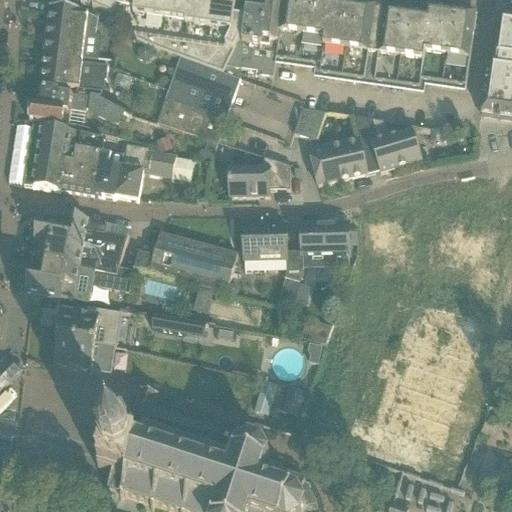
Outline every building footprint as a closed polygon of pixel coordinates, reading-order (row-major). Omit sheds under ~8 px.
[(73,0),(74,0),(75,0),(92,8),(95,0),(73,0)] [(95,0),(92,8),(91,9),(114,20),(129,28),(134,39),(136,43),(150,50),(160,54),(167,0),(95,0)] [(167,0),(160,54),(179,61),(182,62),(190,0),(167,0)] [(190,0),(182,62),(204,70),(213,0),(190,0)] [(225,74),(226,71),(244,35),(248,10),(246,10),(246,13),(236,11),(237,0),(213,0),(204,70),(223,77),(225,74)] [(244,35),(226,71),(241,73),(258,76),(258,80),(273,82),(275,69),(276,65),(285,0),(269,0),(269,4),(267,15),(259,14),(260,11),(248,9),(248,10),(244,35)] [(285,0),(276,65),(319,71),(329,0),(285,0)] [(329,0),(319,71),(318,79),(370,86),(381,8),(376,7),(375,7),(372,6),(371,9),(371,12),(365,11),(353,9),(352,9),(340,7),(334,7),(334,4),(334,0),(329,0)] [(381,8),(370,86),(421,94),(422,85),(432,13),(428,12),(427,17),(427,20),(420,19),(408,17),(407,17),(395,15),(389,15),(390,12),(390,9),(387,9),(387,8),(386,8),(386,9),(381,8)] [(96,39),(98,22),(86,17),(79,17),(79,13),(50,10),(44,62),(82,67),(82,62),(85,38),(96,39)] [(432,13),(422,85),(466,92),(476,19),(474,19),(454,16),(452,15),(452,16),(444,15),(444,14),(442,14),(432,13)] [(488,73),(482,119),(511,122),(511,23),(505,23),(501,50),(493,49),(490,73),(488,73)] [(225,125),(240,84),(239,83),(223,77),(204,70),(182,62),(179,61),(164,102),(225,125)] [(108,70),(82,67),(44,62),(43,70),(41,72),(40,79),(42,82),(41,88),(76,93),(101,96),(103,96),(104,83),(107,83),(108,70)] [(75,100),(59,98),(60,94),(41,92),(39,111),(31,110),(29,126),(69,130),(71,115),(86,117),(87,111),(92,112),(92,114),(115,128),(123,115),(101,103),(101,96),(76,93),(75,100)] [(264,99),(263,110),(247,110),(246,131),(286,133),(287,99),(264,99)] [(233,152),(238,139),(222,134),(225,125),(164,102),(156,127),(157,127),(157,128),(233,152)] [(319,151),(318,145),(316,145),(325,117),(302,114),(294,139),(310,144),(308,149),(318,191),(367,180),(357,142),(319,151)] [(378,144),(372,124),(352,121),(357,142),(367,180),(367,179),(379,175),(380,178),(422,166),(413,134),(378,144)] [(41,132),(33,130),(24,190),(32,191),(32,192),(60,196),(61,194),(93,200),(104,144),(78,137),(41,132)] [(168,140),(157,144),(161,155),(172,152),(168,140)] [(122,172),(125,160),(102,155),(105,144),(104,144),(93,200),(116,204),(116,202),(122,172)] [(138,206),(148,154),(127,150),(125,160),(122,172),(116,202),(138,206)] [(190,186),(194,166),(176,162),(176,161),(152,156),(148,178),(190,186)] [(229,201),(270,201),(270,194),(290,194),(290,174),(290,170),(264,162),(262,171),(229,172),(229,181),(229,201)] [(38,226),(34,248),(39,249),(35,267),(77,274),(94,277),(95,277),(115,281),(118,273),(128,238),(125,231),(110,228),(106,228),(67,220),(67,221),(65,231),(38,226)] [(372,226),(373,252),(410,250),(408,223),(372,226)] [(459,260),(486,263),(489,231),(446,227),(442,263),(459,265),(459,260)] [(349,230),(302,231),(302,253),(303,261),(303,272),(349,271),(349,269),(349,230)] [(286,231),(244,232),(245,252),(245,264),(245,275),(263,275),(262,264),(287,263),(287,253),(286,231)] [(237,258),(160,237),(156,254),(144,251),(143,256),(138,255),(134,271),(227,297),(237,258)] [(30,274),(26,296),(33,297),(45,299),(72,304),(89,307),(92,293),(92,290),(95,277),(94,277),(77,274),(35,267),(34,274),(30,274)] [(401,272),(386,273),(387,301),(402,301),(401,272)] [(95,277),(92,290),(128,297),(132,276),(118,273),(115,281),(95,277)] [(291,314),(299,285),(284,281),(276,310),(291,314)] [(207,317),(212,297),(200,294),(196,314),(207,317)] [(61,326),(58,343),(94,348),(116,352),(116,350),(121,319),(121,317),(88,312),(87,320),(70,317),(63,316),(61,326)] [(154,318),(151,332),(185,338),(187,326),(187,324),(154,318)] [(439,481),(479,336),(416,319),(376,464),(439,481)] [(56,359),(54,369),(61,370),(74,372),(109,378),(112,379),(112,378),(109,377),(113,352),(116,352),(94,348),(58,343),(56,359)] [(328,344),(313,403),(337,410),(352,351),(328,344)] [(309,348),(307,356),(310,360),(308,367),(318,369),(322,351),(309,348)] [(141,375),(161,380),(165,364),(144,359),(141,375)] [(258,400),(254,415),(268,419),(272,404),(277,389),(262,385),(258,400)] [(298,420),(305,396),(289,391),(286,400),(281,415),(298,420)] [(146,433),(157,399),(143,394),(131,428),(129,427),(124,444),(108,439),(98,471),(113,476),(108,493),(109,493),(102,511),(109,511),(115,495),(117,496),(117,497),(121,499),(120,503),(122,504),(124,499),(152,509),(151,511),(153,511),(155,510),(161,511),(317,511),(317,510),(319,509),(318,507),(317,508),(312,499),(313,498),(312,496),(310,497),(308,495),(310,489),(305,488),(306,485),(284,477),(284,476),(268,471),(273,456),(250,448),(248,457),(239,454),(241,447),(203,434),(198,450),(177,443),(178,439),(176,438),(175,442),(146,433)]
